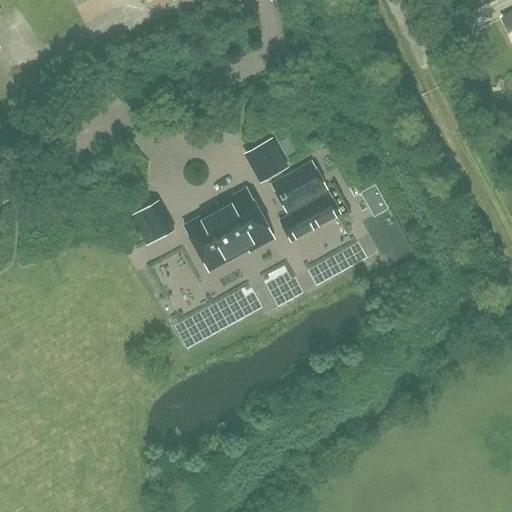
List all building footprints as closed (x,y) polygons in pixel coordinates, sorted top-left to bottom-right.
[(106,136),(121,155),(135,144),(120,125),(106,136)] [(271,140),(248,152),(264,180),(286,168),(271,140)] [(327,192),(311,163),(271,185),(287,214),(327,192)] [(20,177),(0,185),(0,203),(27,192),(20,177)] [(208,270),(231,257),(228,251),(244,242),(249,251),(272,238),(246,190),(219,205),(222,210),(211,216),(209,214),(185,228),(208,270)] [(340,215),(328,194),(279,221),(291,242),(340,215)] [(169,232),(154,204),(131,216),(147,244),(169,232)] [(155,278),(168,294),(180,284),(167,269),(155,278)]
